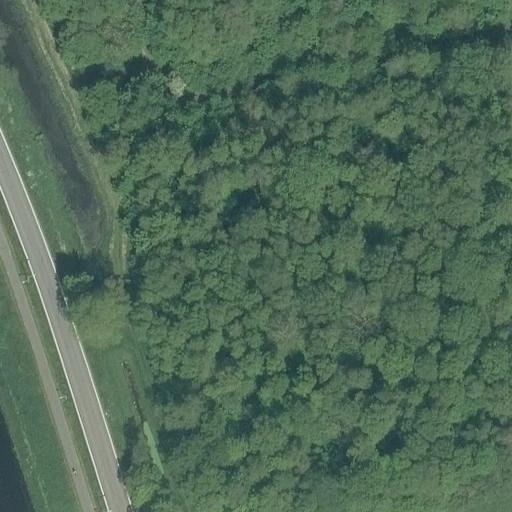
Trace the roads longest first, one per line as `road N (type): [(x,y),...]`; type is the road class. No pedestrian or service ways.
road 1 (track): [(171,99),(83,121),(120,228),(125,279),(192,511)]
road 2 (track): [(511,29),(171,99),(151,62),(137,0)]
road 3 (tertiary): [(118,511),(0,160)]
